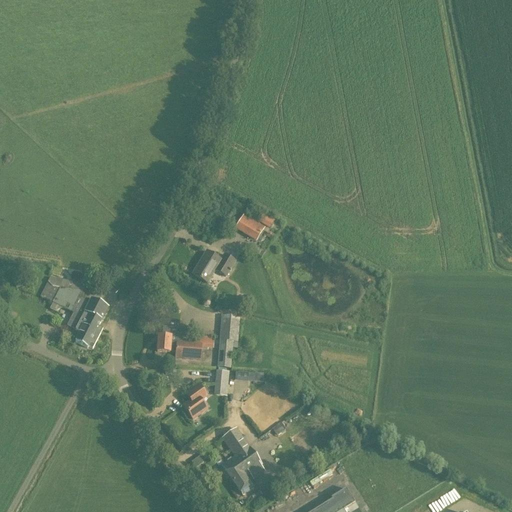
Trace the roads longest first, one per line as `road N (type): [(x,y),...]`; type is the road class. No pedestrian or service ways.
road 1 (unclassified): [(115,369),(128,304),(193,189),(247,0)]
road 2 (unclassified): [(205,511),(115,369)]
road 3 (unclassified): [(0,332),(88,372),(115,369)]
